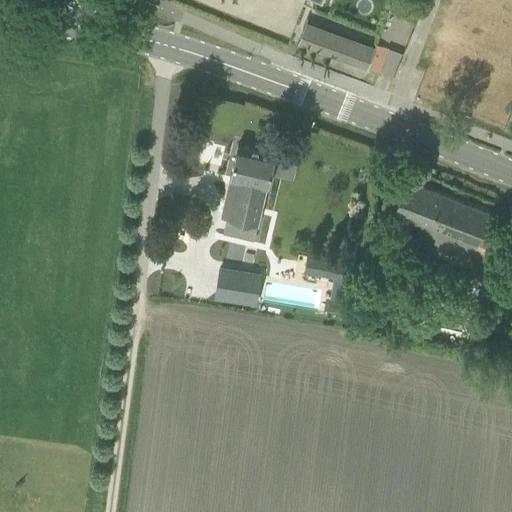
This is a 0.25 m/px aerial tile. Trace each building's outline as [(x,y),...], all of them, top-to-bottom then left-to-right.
[(306,20),(297,42),(378,72),(386,49),(306,20)] [(228,210),(222,208),(221,215),(228,217),(224,232),(255,239),(267,185),(268,185),(275,152),(238,143),(230,176),(236,177),(228,210)] [(422,222),(415,238),(474,260),(472,266),(481,270),(495,236),(481,230),(490,210),(407,177),(393,210),(422,222)] [(306,250),(303,268),(351,275),(353,257),(306,250)] [(423,258),(409,253),(403,268),(416,272),(417,273),(423,258)] [(247,268),(242,299),(255,301),(261,271),(247,268)]
